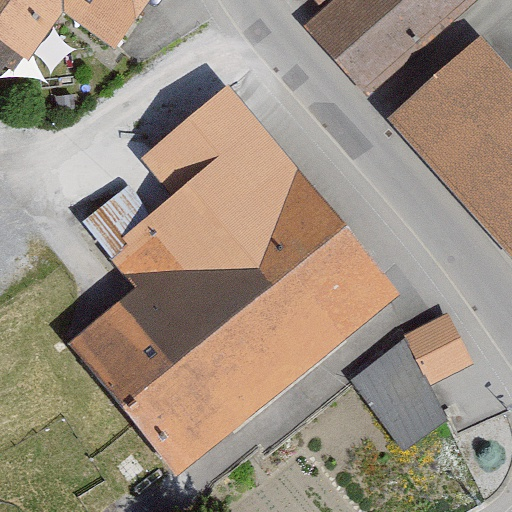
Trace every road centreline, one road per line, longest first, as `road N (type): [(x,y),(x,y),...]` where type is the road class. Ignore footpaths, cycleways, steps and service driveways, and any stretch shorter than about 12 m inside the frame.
road 1 (unclassified): [(511,332),(252,0)]
road 2 (unknown): [(351,132),(511,7)]
